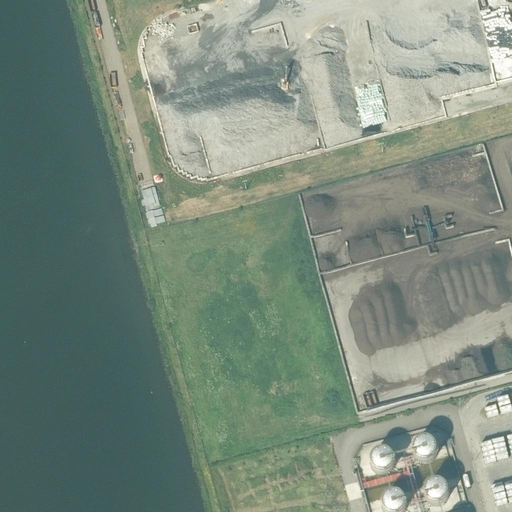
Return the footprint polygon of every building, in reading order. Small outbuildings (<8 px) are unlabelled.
[(511,0),(467,0),(476,8),(511,22),(511,0)] [(168,203),(160,173),(144,177),(152,207),(168,203)] [(168,205),(155,208),(158,224),(171,221),(168,205)] [(421,464),(425,465),(429,464),(433,462),(436,459),(437,455),(437,451),(436,447),(433,443),(429,441),(425,441),(421,441),(418,443),(415,447),(413,451),(413,455),(415,459),(418,462),(421,464)] [(372,468),(374,472),(377,475),(381,476),(385,476),(389,475),(392,472),(394,468),(395,464),(394,460),(392,457),(389,454),(385,452),(381,452),(377,454),(374,457),(372,460),(371,464),(372,468)] [(427,502),(430,505),(434,507),(439,507),(442,506),(446,503),(448,500),(449,495),(448,491),(446,488),(443,485),(440,483),(435,483),(431,484),(428,487),(426,490),(425,494),(425,499),(427,502)] [(384,511),(405,511),(406,510),(407,505),(406,501),(403,498),(400,496),(396,495),(392,495),(388,497),(385,500),(383,503),(383,508),(384,511)]
